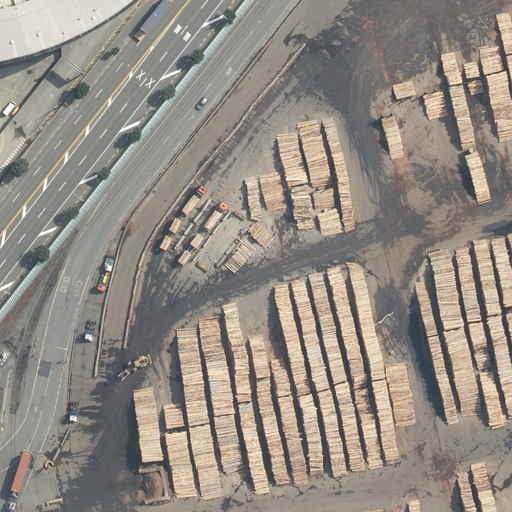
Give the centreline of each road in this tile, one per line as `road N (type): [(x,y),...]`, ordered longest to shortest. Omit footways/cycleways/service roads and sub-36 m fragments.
road 1 (unknown): [(511,71),(434,110),(374,171),(135,511)]
road 2 (primary): [(204,0),(0,261)]
road 3 (primary): [(0,222),(178,0)]
road 4 (unknown): [(413,511),(449,451),(511,392)]
